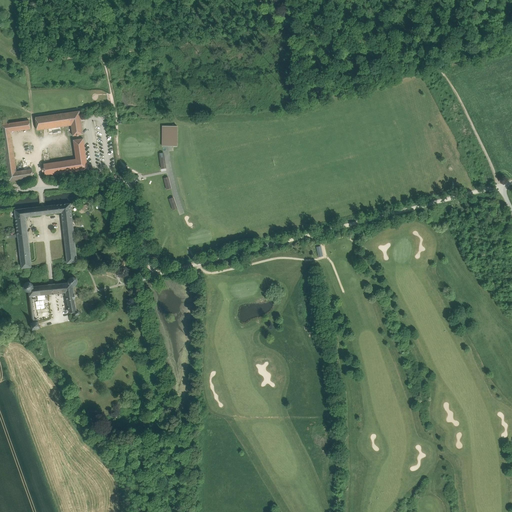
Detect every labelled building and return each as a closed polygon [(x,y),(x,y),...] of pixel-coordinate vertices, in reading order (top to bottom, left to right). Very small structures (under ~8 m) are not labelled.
[(79,111),(70,112),(71,125),(73,136),(83,135),(79,111)] [(70,112),(35,117),(37,130),(71,125),(70,112)] [(25,121),(18,122),(19,130),(26,129),(25,121)] [(11,123),(1,125),(3,140),(11,139),(10,132),(12,131),(11,123)] [(177,126),(163,126),(162,147),(173,147),(177,147),(177,126)] [(11,139),(3,140),(5,155),(13,154),(11,139)] [(76,159),(51,163),(50,158),(46,158),(47,164),(43,164),(45,176),(88,170),(83,139),(73,140),(76,159)] [(32,169),(16,172),(13,154),(5,155),(9,181),(33,178),(32,169)] [(174,198),(169,200),(173,211),(178,209),(174,198)] [(41,207),(15,210),(18,234),(18,237),(21,268),(31,267),(26,217),(43,215),(62,213),(62,221),(72,220),(70,204),(44,206),(42,207),(41,207)] [(72,220),(62,221),(68,263),(77,262),(72,220)] [(27,292),(29,292),(33,323),(31,323),(32,330),(40,328),(38,321),(35,322),(32,296),(41,295),(49,294),(53,294),(66,292),(67,298),(70,313),(75,312),(75,316),(77,315),(78,315),(79,315),(79,314),(79,313),(79,312),(78,311),(77,311),(74,299),(75,299),(75,297),(74,295),(74,294),(73,294),(73,286),(75,286),(76,285),(77,283),(77,281),(77,280),(76,278),(74,277),(72,277),(71,277),(69,279),(68,280),(68,282),(68,284),(55,285),(52,285),(49,285),(33,286),(33,285),(32,283),(30,282),(28,282),(26,283),(25,284),(24,286),(24,287),(24,289),(25,291),(27,292)] [(40,304),(43,304),(43,300),(35,301),(36,313),(40,312),(40,304)]
